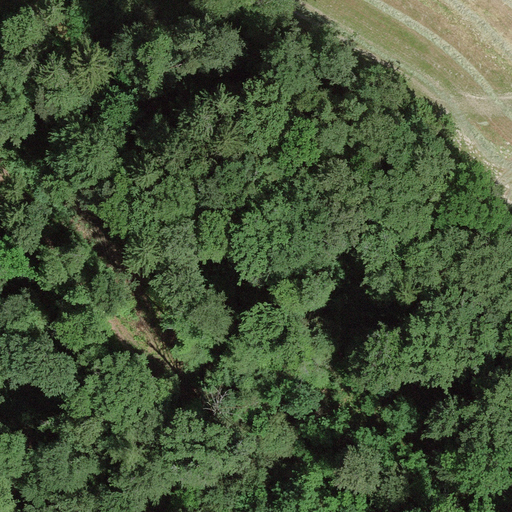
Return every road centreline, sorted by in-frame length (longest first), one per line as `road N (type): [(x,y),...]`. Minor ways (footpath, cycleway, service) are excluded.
road 1 (track): [(454,511),(283,447),(185,384),(142,348),(35,196),(0,161)]
road 2 (track): [(142,348),(85,381),(59,410),(26,511)]
